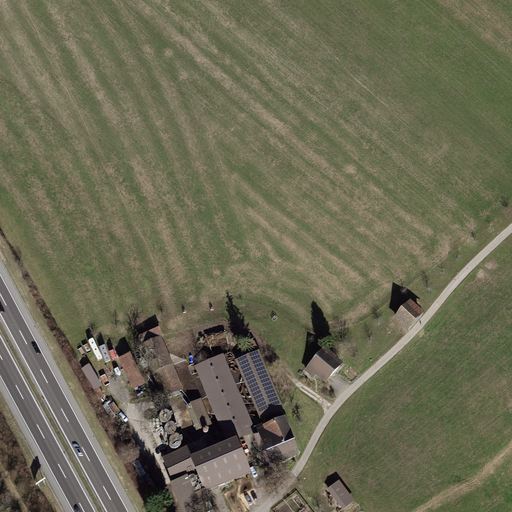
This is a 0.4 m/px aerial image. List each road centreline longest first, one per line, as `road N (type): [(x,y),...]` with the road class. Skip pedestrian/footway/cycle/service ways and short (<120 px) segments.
road 1 (unclassified): [(511,225),(325,414),(291,478),(262,511)]
road 2 (motorway): [(118,511),(0,293)]
road 3 (motorway): [(0,356),(83,511)]
